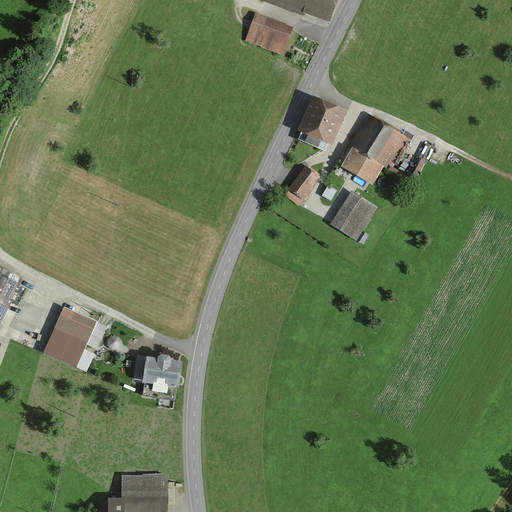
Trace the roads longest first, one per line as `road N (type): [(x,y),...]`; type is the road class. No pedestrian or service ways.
road 1 (tertiary): [(199,511),(193,428),(210,314),(271,166),(354,0)]
road 2 (track): [(310,86),(511,180)]
road 3 (track): [(73,0),(47,71),(0,154)]
